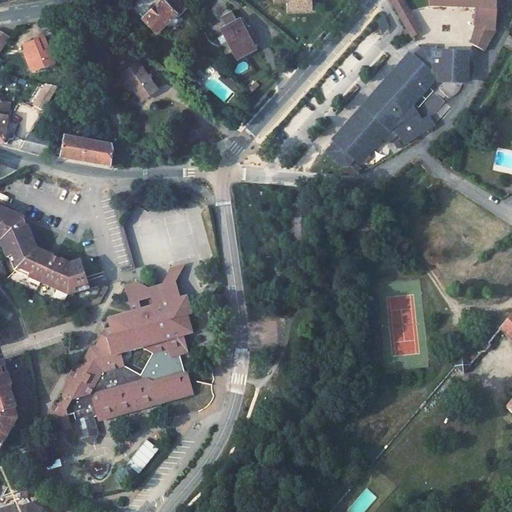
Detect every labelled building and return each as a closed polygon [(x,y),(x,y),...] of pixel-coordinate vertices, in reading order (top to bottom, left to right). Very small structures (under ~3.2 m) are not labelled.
[(157,32),(176,13),(179,16),(187,7),(179,0),(162,0),(144,18),(157,32)] [(312,0),(311,0),(274,0),(275,1),(289,1),(289,9),(308,9),(307,0),(312,0)] [(401,0),(393,3),(401,17),(409,12),(401,0)] [(428,0),(429,6),(475,8),(473,24),(480,24),(486,25),(485,29),(496,30),(496,0),(428,0)] [(409,12),(401,17),(413,37),(422,32),(409,12)] [(219,27),(233,53),(252,44),(238,17),(234,19),(232,14),(220,20),(223,25),(219,27)] [(375,22),(382,34),(392,29),(385,16),(375,22)] [(480,24),(472,43),(484,50),(496,30),(485,29),(486,25),(480,24)] [(0,33),(0,50),(8,39),(0,33)] [(27,53),(33,72),(53,65),(43,36),(35,38),(36,40),(23,44),(27,53)] [(405,65),(328,154),(343,167),(351,168),(373,142),(383,136),(388,145),(400,137),(406,143),(425,133),(430,129),(424,120),(417,111),(416,113),(408,107),(428,84),(426,83),(435,72),(441,74),(459,75),(458,79),(467,80),(468,53),(436,51),(427,51),(424,46),(407,67),(405,65)] [(33,72),(27,53),(23,54),(30,73),(33,72)] [(124,77),(131,86),(137,93),(152,80),(133,57),(118,69),(124,77)] [(242,60),(234,67),(239,73),(247,65),(242,60)] [(114,72),(121,80),(124,77),(118,69),(114,72)] [(131,86),(124,77),(121,80),(119,81),(126,90),(131,86)] [(140,96),(155,83),(152,80),(137,93),(140,96)] [(41,92),(33,105),(42,111),(50,97),(41,92)] [(0,142),(3,143),(10,106),(0,103),(0,142)] [(431,115),(424,120),(430,129),(430,128),(437,120),(431,115)] [(23,142),(19,148),(21,148),(45,155),(50,140),(27,135),(23,142)] [(65,137),(59,158),(111,166),(113,152),(112,145),(65,137)] [(13,139),(10,145),(16,147),(19,148),(23,142),(13,139)] [(290,202),(287,247),(308,248),(309,203),(290,202)] [(0,241),(2,243),(8,259),(14,257),(19,269),(37,251),(25,221),(0,209),(0,241)] [(13,272),(65,298),(87,292),(79,264),(69,267),(37,251),(19,269),(16,270),(13,272)] [(8,259),(13,272),(16,270),(19,269),(14,257),(8,259)] [(157,313),(170,308),(173,317),(188,312),(193,311),(187,294),(181,296),(176,279),(187,261),(168,267),(159,283),(147,287),(137,282),(124,286),(129,303),(138,299),(141,308),(154,304),(157,313)] [(67,381),(69,388),(64,398),(65,402),(54,404),(48,415),(52,426),(61,423),(69,428),(73,427),(70,417),(75,416),(96,409),(99,418),(110,415),(111,419),(129,413),(128,409),(138,406),(140,410),(148,407),(147,403),(160,399),(161,403),(197,392),(190,369),(188,370),(183,354),(191,351),(185,333),(193,331),(188,312),(173,317),(170,308),(157,313),(154,304),(141,308),(138,299),(129,303),(132,311),(109,318),(111,327),(114,336),(99,340),(95,341),(84,360),(85,362),(76,365),(67,381)] [(511,310),(499,327),(511,337),(511,310)] [(106,328),(99,340),(114,336),(111,327),(106,328)] [(462,356),(455,364),(463,371),(469,362),(462,356)] [(10,387),(12,386),(4,359),(0,360),(0,449),(0,450),(17,420),(14,409),(16,408),(10,387)] [(78,424),(95,419),(99,418),(96,409),(75,416),(78,424)] [(100,436),(95,419),(78,424),(83,441),(94,447),(100,436)] [(138,475),(159,451),(148,440),(126,465),(138,475)] [(42,511),(43,511),(31,505),(22,508),(21,504),(16,506),(14,502),(8,504),(9,508),(0,510),(0,511),(42,511)]
